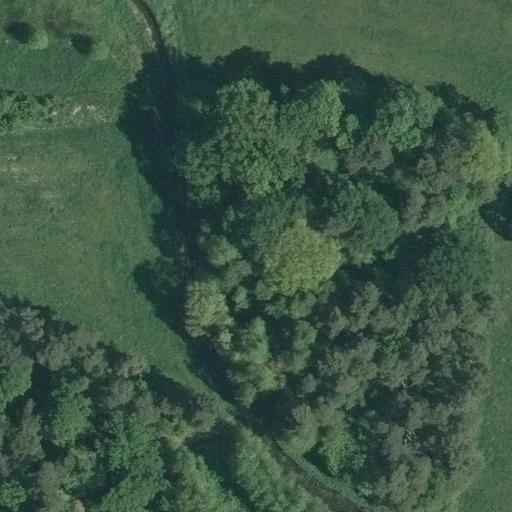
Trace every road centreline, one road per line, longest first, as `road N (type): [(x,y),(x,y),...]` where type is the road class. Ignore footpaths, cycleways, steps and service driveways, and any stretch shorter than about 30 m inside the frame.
road 1 (track): [(56,482),(220,433),(278,394)]
road 2 (unclassified): [(69,511),(33,429),(0,407)]
